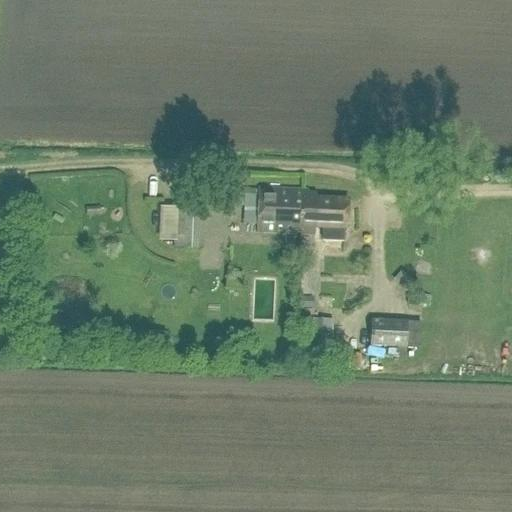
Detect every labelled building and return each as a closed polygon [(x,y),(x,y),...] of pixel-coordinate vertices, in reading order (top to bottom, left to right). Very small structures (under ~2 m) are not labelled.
[(293,190),(258,189),(256,233),(292,234),(293,190)] [(306,191),(293,190),(292,234),(314,235),(314,228),(322,228),(322,241),(343,242),(343,229),(346,229),(347,200),(314,199),(315,193),(306,193),(306,191)] [(198,250),(200,209),(176,208),(174,249),(198,250)] [(310,322),(309,338),(309,349),(329,350),(330,323),(310,322)] [(406,348),(407,323),(371,322),(370,346),(406,348)]
